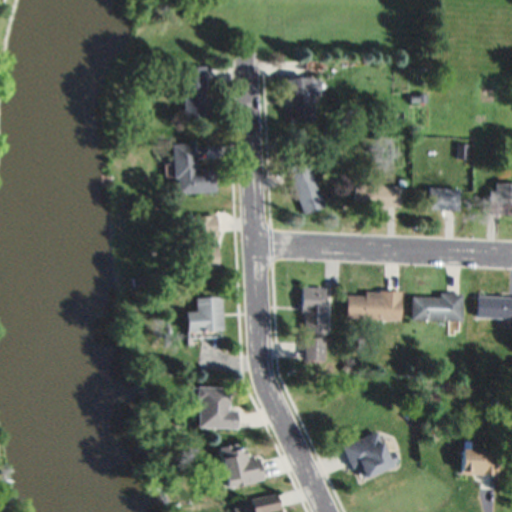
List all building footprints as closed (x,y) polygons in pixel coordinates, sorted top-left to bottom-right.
[(202,65),(204,97),(209,97),(210,117),(183,118),(182,82),(175,83),(175,69),(181,69),(181,66),(202,65)] [(284,79),(312,76),(314,91),(309,92),(313,120),(289,123),(284,79)] [(408,102),(408,92),(424,92),(423,102),(408,102)] [(465,142),(464,159),(455,158),(456,142),(465,142)] [(170,144),(193,143),(194,169),(214,168),(215,190),(175,192),(174,176),(171,177),(170,144)] [(285,167),(305,158),(324,206),(303,214),(285,167)] [(352,204),(353,182),(400,185),(399,206),(352,204)] [(511,214),(484,213),(484,189),(491,190),(492,182),(511,182),(511,214)] [(425,208),(426,187),(458,188),(458,209),(425,208)] [(189,216),(214,215),(215,234),(210,234),(211,245),(216,245),(217,266),(191,268),(191,257),(186,257),(186,247),(191,247),(189,216)] [(324,286),(323,331),(302,331),(303,311),(299,311),(299,285),(324,286)] [(344,317),(344,295),(363,296),(363,291),(377,292),(377,289),(400,290),(398,319),(344,317)] [(409,319),(409,297),(437,297),(437,292),(460,292),(460,320),(409,319)] [(220,295),(221,332),(183,333),(182,313),(193,312),(193,296),(220,295)] [(511,316),(475,316),(475,295),(511,295),(511,316)] [(322,336),(322,360),(302,360),(302,336),(322,336)] [(194,385),(226,387),(225,393),(227,393),(226,410),(235,410),(234,428),(195,425),(196,398),(193,398),(194,385)] [(499,390),(497,402),(489,402),(490,389),(499,390)] [(376,427),(385,445),(389,443),(397,459),(360,478),(353,464),(351,465),(341,445),(376,427)] [(225,485),(216,442),(228,440),(229,444),(239,442),(241,453),(248,452),(249,458),(256,457),(260,478),(225,485)] [(458,471),(459,447),(495,447),(494,471),(458,471)] [(230,511),(229,506),(250,502),(248,496),(273,490),(277,508),(266,510),(266,511),(230,511)]
